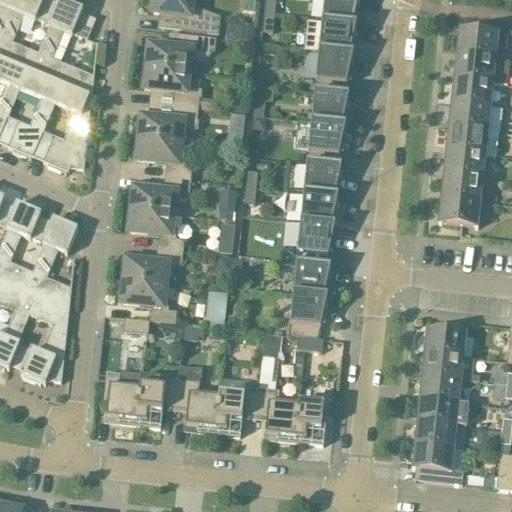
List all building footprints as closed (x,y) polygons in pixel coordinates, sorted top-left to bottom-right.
[(0,0),(0,39),(16,0),(0,0)] [(45,0),(16,0),(0,39),(0,62),(26,73),(27,74),(29,74),(36,56),(13,46),(24,19),(48,28),(57,7),(45,2),(45,0)] [(218,38),(220,20),(191,9),(191,0),(154,0),(153,16),(183,19),(182,34),(218,38)] [(324,0),(322,25),(322,26),(357,29),(353,28),(359,0),(324,0)] [(29,74),(62,88),(91,100),(93,79),(52,62),(64,35),(72,39),(73,37),(87,43),(95,22),(82,16),(83,13),(59,3),(57,7),(48,28),(49,29),(38,57),(36,56),(29,74)] [(265,3),(264,19),(274,20),(275,4),(265,3)] [(262,35),(272,36),(274,20),(264,19),(262,35)] [(305,53),(319,55),(354,58),(350,57),(357,29),(322,26),(322,25),(307,24),(305,53)] [(459,34),(456,59),(496,63),(498,38),(459,34)] [(147,56),(143,71),(188,75),(189,62),(209,65),(210,54),(215,54),(216,42),(181,38),(180,53),(150,50),(149,56),(147,56)] [(319,55),(314,97),(349,100),(344,99),(354,58),(319,55)] [(496,63),(456,59),(454,83),(493,87),(496,63)] [(27,74),(26,73),(0,62),(0,86),(5,88),(0,101),(0,140),(8,121),(19,94),(20,93),(19,93),(27,74)] [(174,110),(199,113),(200,102),(202,102),(202,93),(187,88),(188,75),(143,71),(144,85),(146,85),(145,92),(175,95),(174,110)] [(62,88),(29,74),(27,74),(19,93),(20,93),(19,94),(40,103),(30,130),(8,121),(0,140),(0,142),(10,147),(8,151),(33,161),(35,157),(44,135),(54,109),(55,108),(54,108),(62,88)] [(454,83),(451,107),(491,111),(493,87),(454,83)] [(70,172),(84,173),(91,100),(62,88),(54,108),(55,108),(54,109),(75,117),(64,144),(44,135),(35,157),(45,161),(43,165),(68,176),(70,172)] [(346,129),(342,129),(349,100),(314,97),(311,126),(346,130),(346,129)] [(263,121),(265,105),(255,104),(253,120),(263,121)] [(451,107),(448,130),(488,135),(491,111),(451,107)] [(189,124),(197,125),(199,113),(174,110),(172,124),(142,121),(141,128),(139,127),(135,142),(180,147),(182,134),(188,135),(189,124)] [(311,126),(307,168),(342,172),(342,171),(336,171),(346,130),(311,126)] [(485,159),(488,135),(448,130),(446,155),(485,159)] [(185,160),(179,159),(180,147),(135,142),(136,157),(138,157),(137,164),(167,167),(166,181),(191,184),(192,172),(184,171),(185,160)] [(485,159),(446,155),(443,178),(483,183),(485,159)] [(307,168),(304,198),(338,201),(339,200),(335,200),(342,172),(307,168)] [(258,176),(247,175),(246,191),(256,192),(258,176)] [(443,178),(441,203),(480,207),(483,183),(443,178)] [(173,218),(174,206),(189,204),(190,196),(191,184),(166,181),(164,196),(134,193),(134,199),(132,199),(128,213),(173,218)] [(244,206),(254,208),(256,192),(246,191),(244,206)] [(335,230),(332,229),(338,201),(304,198),(301,227),(335,231),(335,230)] [(15,210),(3,205),(5,202),(0,199),(0,229),(6,232),(15,210)] [(438,227),(478,231),(480,207),(441,203),(438,227)] [(15,210),(6,232),(8,233),(0,251),(0,283),(3,285),(23,293),(31,275),(10,266),(21,239),(30,243),(31,242),(43,247),(51,226),(40,221),(41,217),(17,206),(15,210)] [(177,232),(171,231),(173,218),(128,213),(128,214),(128,228),(130,229),(130,235),(160,238),(158,253),(183,256),(185,244),(176,243),(177,232)] [(58,254),(67,258),(78,232),(53,222),(51,226),(43,247),(42,247),(44,248),(33,276),(31,275),(23,293),(39,300),(68,312),(71,291),(47,282),(58,254)] [(301,227),(296,269),(331,272),(325,271),(335,231),(301,227)] [(120,285),(154,289),(165,290),(166,277),(172,278),(174,267),(182,268),(183,256),(158,253),(157,268),(127,264),(126,271),(124,271),(120,285)] [(324,300),(331,272),(296,269),(293,298),(328,302),(328,301),(324,300)] [(241,275),(230,275),(229,291),(239,292),(241,275)] [(0,368),(9,372),(11,368),(19,348),(20,347),(18,346),(29,319),(29,318),(31,319),(39,300),(23,293),(3,285),(0,292),(0,306),(15,313),(5,340),(0,338),(0,368)] [(170,303),(164,303),(165,290),(154,289),(120,285),(121,300),(123,300),(122,307),(152,310),(151,325),(176,328),(177,315),(168,314),(170,303)] [(206,327),(225,327),(226,295),(207,295),(206,327)] [(289,340),(318,343),(328,302),(293,298),(289,340)] [(30,353),(19,348),(11,368),(22,373),(20,377),(45,388),(46,384),(61,386),(68,312),(39,300),(31,319),(29,318),(29,319),(52,329),(42,356),(31,351),(30,353)] [(148,337),(150,325),(124,322),(123,335),(148,337)] [(427,334),(424,358),(464,362),(466,338),(427,334)] [(261,359),(279,361),(282,339),(264,336),(261,359)] [(323,344),(298,341),(297,354),(322,356),(323,344)] [(461,385),(464,362),(424,358),(422,381),(461,385)] [(258,392),(255,418),(267,419),(265,438),(277,439),(277,444),(295,446),(300,406),(299,406),(299,409),(277,406),(279,395),(270,394),(272,377),(273,377),(274,362),(262,360),(261,373),(260,373),(258,392)] [(180,371),(178,384),(176,409),(188,411),(186,429),(198,430),(197,436),(215,438),(219,400),(198,398),(201,373),(180,371)] [(140,392),(119,389),(120,377),(107,376),(104,407),(108,407),(106,421),(118,422),(118,427),(136,429),(140,392)] [(161,432),(163,408),(176,409),(178,384),(165,382),(164,392),(159,391),(160,382),(141,380),(140,392),(136,429),(161,432)] [(422,381),(419,403),(459,407),(461,385),(422,381)] [(244,400),(220,398),(216,438),(240,440),(243,417),(255,418),(258,392),(245,391),(244,400)] [(315,408),(300,406),(295,446),(323,449),(326,424),(323,424),(324,415),(327,415),(329,398),(316,396),(315,408)] [(468,408),(459,407),(419,403),(417,425),(456,430),(466,430),(468,408)] [(511,431),(511,423),(503,422),(501,435),(511,436),(511,431)] [(417,425),(414,449),(454,453),(456,430),(417,425)] [(500,448),(510,449),(511,436),(501,435),(500,448)] [(462,489),(463,476),(452,475),(454,453),(414,449),(412,472),(448,476),(447,487),(462,489)] [(511,460),(511,458),(500,458),(496,493),(508,494),(511,460)]
